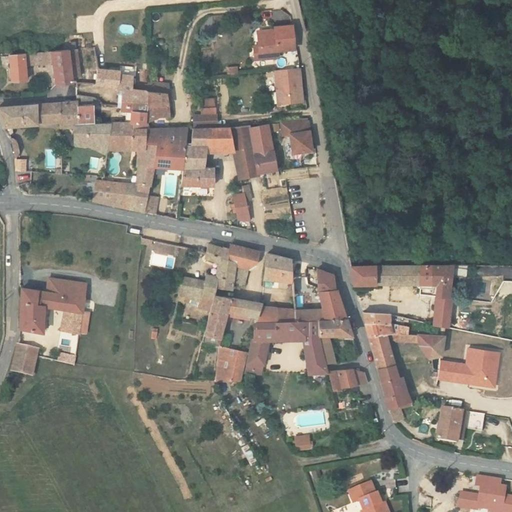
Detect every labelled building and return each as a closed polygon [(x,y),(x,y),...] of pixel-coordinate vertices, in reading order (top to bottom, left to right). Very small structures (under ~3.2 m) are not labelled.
[(277,50),(292,49),(290,25),(273,26),(273,29),(256,31),(257,44),(252,44),(254,58),(278,56),(277,50)] [(69,84),(69,77),(76,76),(72,49),(48,53),(52,86),(69,84)] [(23,53),(8,55),(11,82),(26,80),(23,53)] [(125,104),(144,103),(145,90),(131,89),(133,74),(122,73),(122,67),(102,66),(104,74),(119,79),(117,104),(125,104)] [(277,108),(303,105),(299,68),(273,71),(277,108)] [(93,85),(103,85),(104,74),(96,72),(93,85)] [(173,82),(147,80),(145,90),(144,103),(140,120),(164,118),(166,98),(171,98),(173,82)] [(97,105),(110,104),(89,95),(75,95),(74,101),(74,106),(97,105)] [(200,98),(200,114),(192,115),(192,126),(216,125),(214,98),(200,98)] [(97,123),(97,105),(74,106),(74,101),(0,107),(0,113),(4,128),(51,122),(53,129),(67,128),(68,144),(105,146),(112,122),(97,123)] [(140,122),(140,120),(144,103),(125,104),(124,122),(140,122)] [(291,152),(310,150),(307,119),(280,122),(281,134),(289,133),(291,152)] [(144,131),(146,131),(140,122),(124,122),(112,122),(105,146),(105,147),(140,151),(135,184),(147,186),(151,167),(155,146),(143,144),(144,131)] [(266,124),(202,127),(186,128),(184,144),(180,170),(178,186),(215,187),(215,172),(204,170),(206,155),(231,152),(238,182),(256,180),(255,177),(274,174),(273,169),(266,124)] [(184,144),(186,128),(178,129),(175,144),(184,144)] [(180,170),(184,144),(175,144),(178,129),(146,131),(144,131),(143,144),(155,146),(151,167),(180,170)] [(14,170),(25,170),(26,159),(14,158),(14,170)] [(132,212),(135,184),(92,181),(88,202),(132,212)] [(143,215),(147,186),(135,184),(132,212),(143,215)] [(236,227),(247,229),(241,200),(231,200),(236,227)] [(215,248),(214,263),(233,266),(231,277),(245,278),(246,268),(258,269),(260,253),(225,244),(224,251),(215,248)] [(208,247),(205,246),(203,262),(214,263),(215,248),(208,247)] [(265,272),(292,280),(294,262),(268,254),(265,272)] [(294,262),(292,280),(291,292),(302,291),(301,277),(313,277),(312,268),(294,262)] [(230,288),(231,277),(233,266),(214,263),(212,279),(197,279),(196,284),(189,283),(188,289),(169,285),(167,302),(174,304),(172,313),(207,321),(213,295),(216,286),(230,288)] [(438,286),(430,327),(446,330),(447,324),(451,305),(448,305),(457,264),(416,266),(420,286),(438,286)] [(349,270),(353,286),(403,286),(420,286),(416,266),(349,270)] [(302,291),(319,290),(332,289),(331,275),(312,268),(313,277),(301,277),(302,291)] [(58,279),(57,283),(55,294),(87,300),(90,285),(58,279)] [(25,289),(23,331),(45,335),(48,312),(62,315),(60,332),(65,333),(64,341),(81,343),(87,300),(55,294),(57,283),(41,280),(39,291),(25,289)] [(404,295),(421,295),(420,286),(403,286),(404,295)] [(291,310),(290,320),(315,319),(346,317),(337,292),(332,289),(319,290),(322,309),(304,311),(291,310)] [(261,306),(261,303),(213,295),(207,321),(201,346),(216,350),(218,342),(222,340),(230,314),(259,318),(261,306)] [(258,322),(290,320),(291,310),(261,306),(259,318),(258,322)] [(365,315),(369,327),(390,331),(389,320),(389,315),(365,315)] [(315,319),(317,335),(324,361),(334,360),(328,338),(353,337),(346,317),(315,319)] [(301,338),(307,372),(327,372),(324,361),(317,335),(315,319),(290,320),(258,322),(248,350),(240,376),(259,373),(269,338),(301,338)] [(372,340),(388,341),(392,342),(391,335),(390,331),(369,327),(372,340)] [(401,406),(409,403),(403,393),(388,341),(372,340),(384,391),(390,409),(401,406)] [(425,360),(441,357),(444,345),(407,342),(392,342),(395,349),(420,350),(425,360)] [(15,359),(11,372),(36,376),(38,359),(40,348),(19,345),(15,359)] [(226,345),(215,385),(238,385),(240,376),(248,350),(226,345)] [(50,352),(49,361),(77,366),(79,357),(50,352)] [(327,372),(331,389),(364,385),(363,375),(350,371),(327,372)] [(401,406),(390,409),(395,424),(406,421),(401,406)] [(457,441),(462,412),(445,410),(441,409),(436,441),(457,445),(457,441)] [(462,412),(457,441),(462,441),(467,413),(462,412)] [(468,413),(466,430),(482,433),(485,416),(468,413)] [(308,437),(294,440),(296,449),(310,446),(308,437)] [(383,468),(391,464),(385,457),(378,461),(383,468)] [(364,511),(387,511),(385,505),(379,506),(371,484),(349,491),(353,503),(361,501),(364,511)]
